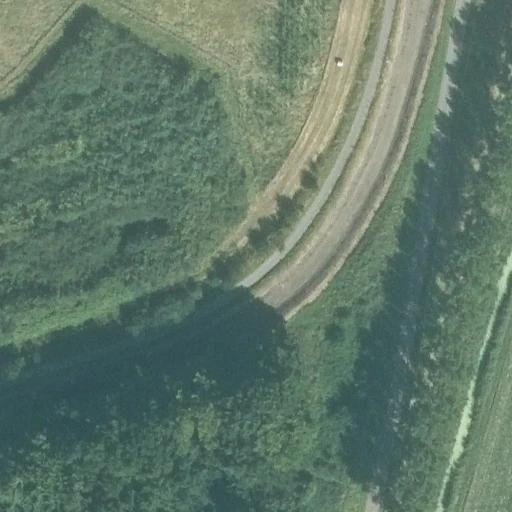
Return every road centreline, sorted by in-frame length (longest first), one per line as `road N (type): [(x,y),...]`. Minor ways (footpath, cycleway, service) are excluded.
road 1 (unclassified): [(0,383),(164,330),(228,296),(281,250),(345,155),(392,0)]
road 2 (unclassified): [(363,511),(431,200),(462,0)]
